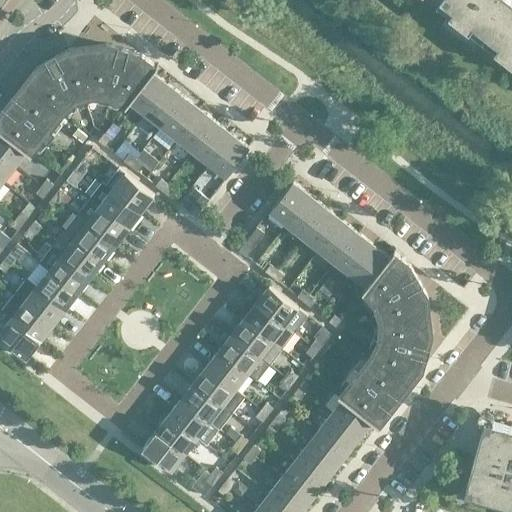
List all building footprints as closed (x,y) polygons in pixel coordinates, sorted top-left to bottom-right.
[(511,1),(511,0),(442,0),(454,9),(450,14),(470,30),(474,25),(487,34),(511,1)] [(511,1),(487,34),(499,44),(495,50),(511,63),(511,1)] [(127,105),(130,100),(153,71),(158,64),(157,64),(157,65),(142,53),(106,43),(88,46),(93,94),(111,95),(127,103),(126,104),(127,105)] [(93,94),(88,46),(69,48),(36,66),(25,81),(63,111),(77,99),(93,94)] [(146,112),(169,83),(153,71),(130,100),(146,112)] [(52,126),(63,111),(25,81),(0,112),(0,128),(32,151),(44,136),(49,140),(57,130),(52,126)] [(162,125),(185,96),(169,83),(146,112),(162,125)] [(178,137),(201,108),(185,96),(162,125),(178,137)] [(194,150),(217,121),(201,108),(178,137),(194,150)] [(210,163),(233,134),(217,121),(194,150),(210,163)] [(33,152),(32,151),(0,128),(0,152),(16,165),(28,150),(32,153),(33,152)] [(105,145),(110,138),(104,133),(98,140),(105,145)] [(227,176),(249,147),(233,134),(210,163),(227,176)] [(16,165),(0,152),(0,178),(3,181),(16,165)] [(130,165),(136,158),(129,153),(124,160),(130,165)] [(86,168),(92,161),(85,156),(79,163),(86,168)] [(137,170),(142,163),(136,158),(130,165),(137,170)] [(81,175),(86,168),(79,163),(74,169),(81,175)] [(155,194),(125,171),(112,188),(141,211),(155,194)] [(48,190),(54,184),(47,178),(42,185),(48,190)] [(162,190),(168,183),(161,178),(156,185),(162,190)] [(287,223),(310,194),(293,180),(270,210),(287,223)] [(169,195),(175,188),(168,183),(162,190),(169,195)] [(43,197),(48,190),(42,185),(36,192),(43,197)] [(61,200),(66,193),(59,188),(54,195),(61,200)] [(141,211),(112,188),(99,204),(129,227),(141,211)] [(303,236),(326,206),(310,194),(287,223),(303,236)] [(56,207),(61,200),(54,195),(49,202),(56,207)] [(129,227),(99,204),(90,197),(77,213),(87,220),(116,243),(129,227)] [(195,216),(201,209),(194,203),(188,210),(195,216)] [(319,248),(342,219),(326,206),(303,236),(319,248)] [(23,222),(29,216),(22,210),(16,217),(23,222)] [(18,229),(23,222),(16,217),(11,224),(18,229)] [(335,261),(358,232),(342,219),(319,248),(335,261)] [(36,232),(41,226),(34,220),(29,227),(36,232)] [(116,243),(87,220),(74,236),(104,259),(116,243)] [(31,239),(36,232),(29,227),(24,234),(31,239)] [(351,273),(374,244),(358,232),(335,261),(351,273)] [(104,259),(74,236),(62,253),(91,275),(104,259)] [(246,255),(251,248),(244,243),(239,250),(246,255)] [(366,285),(389,256),(374,244),(351,273),(366,285)] [(428,295),(409,262),(395,251),(395,250),(394,249),(389,256),(366,285),(363,290),(364,290),(365,289),(376,303),(382,319),(430,314),(428,295)] [(11,264),(16,258),(9,252),(4,259),(11,264)] [(91,275),(62,253),(49,269),(78,292),(91,275)] [(0,266),(6,271),(11,264),(4,259),(0,263),(0,266)] [(272,276),(277,269),(271,264),(265,270),(272,276)] [(78,292),(49,269),(37,285),(66,308),(78,292)] [(279,281),(284,274),(277,269),(272,276),(279,281)] [(66,308),(37,285),(27,277),(15,293),(53,324),(66,308)] [(299,307),(270,284),(256,301),(285,324),(299,307)] [(304,301),(309,294),(303,289),(297,296),(304,301)] [(53,324),(15,293),(2,309),(11,317),(41,340),(53,324)] [(311,306),(316,299),(309,294),(304,301),(311,306)] [(285,324),(256,301),(244,317),(273,340),(285,324)] [(336,326),(341,319),(334,314),(329,320),(336,326)] [(422,368),(432,332),(430,314),(382,319),(380,337),(372,352),(411,383),(422,368)] [(41,340),(11,317),(0,331),(0,335),(28,357),(41,340)] [(273,340),(244,317),(231,333),(260,356),(273,340)] [(270,364),(260,356),(231,333),(218,349),(248,372),(257,380),(270,364)] [(318,350),(324,343),(317,338),(311,344),(318,350)] [(313,357),(318,350),(311,344),(306,351),(313,357)] [(248,372),(218,349),(206,366),(235,389),(248,372)] [(379,423),(411,383),(372,352),(360,368),(355,364),(347,374),(352,378),(341,393),(340,392),(339,393),(344,397),(373,420),(379,425),(380,424),(379,423)] [(245,396),(235,389),(206,366),(193,382),(232,412),(245,396)] [(293,382),(298,375),(291,370),(286,376),(293,382)] [(288,389),(293,382),(286,376),(281,383),(288,389)] [(306,392),(311,385),(304,380),(299,386),(306,392)] [(232,412),(193,382),(181,398),(210,421),(219,428),(232,412)] [(300,399),(306,392),(299,386),(293,393),(300,399)] [(373,420),(344,397),(332,412),(361,435),(373,420)] [(210,421),(181,398),(168,414),(197,437),(210,421)] [(268,414),(273,407),(266,402),(261,409),(268,414)] [(263,421),(268,414),(261,409),(256,415),(263,421)] [(281,424),(286,417),(279,412),(274,418),(281,424)] [(361,435),(332,412),(319,428),(348,451),(361,435)] [(197,437),(168,414),(155,430),(185,453),(197,437)] [(275,431),(281,424),(274,418),(268,425),(275,431)] [(511,504),(511,425),(485,419),(465,492),(511,504)] [(348,451),(319,428),(306,444),(336,467),(348,451)] [(185,453),(155,430),(142,447),(172,470),(185,453)] [(243,446),(248,439),(241,434),(236,441),(243,446)] [(238,453),(243,446),(236,441),(231,447),(238,453)] [(255,456),(261,449),(254,444),(249,450),(255,456)] [(336,467),(306,444),(294,460),(323,483),(336,467)] [(250,463),(255,456),(249,450),(243,457),(250,463)] [(323,483),(294,460),(281,476),(311,499),(323,483)] [(218,478),(223,471),(216,466),(211,473),(218,478)] [(212,485),(218,478),(211,473),(205,480),(212,485)] [(230,488),(236,481),(229,476),(223,483),(230,488)] [(300,511),(311,499),(281,476),(269,492),(294,511),(300,511)] [(225,495),(230,488),(223,483),(218,489),(225,495)] [(294,511),(269,492),(256,508),(261,511),(294,511)]
